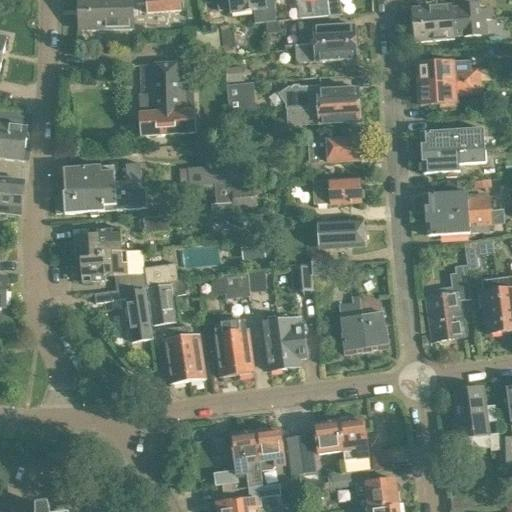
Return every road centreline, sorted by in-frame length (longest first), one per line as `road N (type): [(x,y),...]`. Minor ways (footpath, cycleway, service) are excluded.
road 1 (residential): [(60,419),(63,378),(35,300),(32,258),(44,0)]
road 2 (residential): [(416,382),(387,0)]
road 3 (residential): [(130,415),(416,382)]
road 4 (residential): [(434,511),(416,382)]
